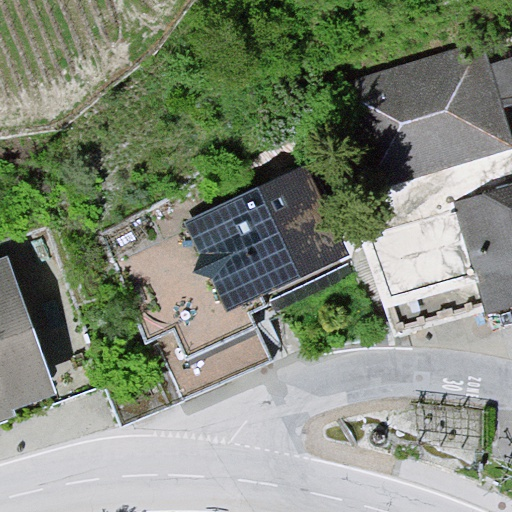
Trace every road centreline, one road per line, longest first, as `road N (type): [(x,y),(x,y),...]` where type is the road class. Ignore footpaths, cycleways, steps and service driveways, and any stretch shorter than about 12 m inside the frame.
road 1 (residential): [(235,485),(316,404),(451,387),(511,407)]
road 2 (tertiary): [(0,499),(127,476),(235,485)]
road 3 (tertiary): [(235,485),(403,511)]
